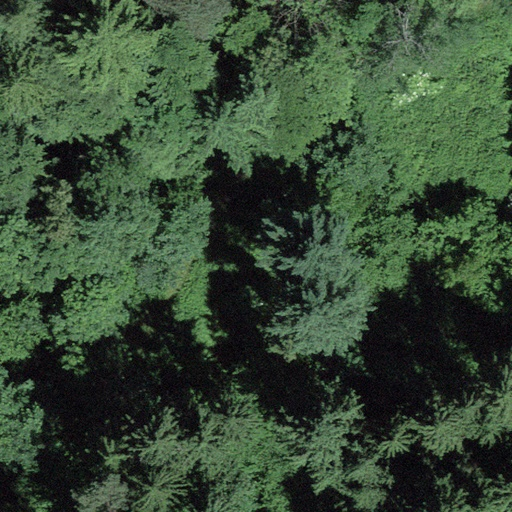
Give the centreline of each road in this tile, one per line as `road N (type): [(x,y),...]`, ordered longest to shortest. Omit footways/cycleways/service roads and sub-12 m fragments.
road 1 (track): [(511,6),(500,9),(317,191),(102,422),(0,475)]
road 2 (track): [(214,0),(0,178)]
